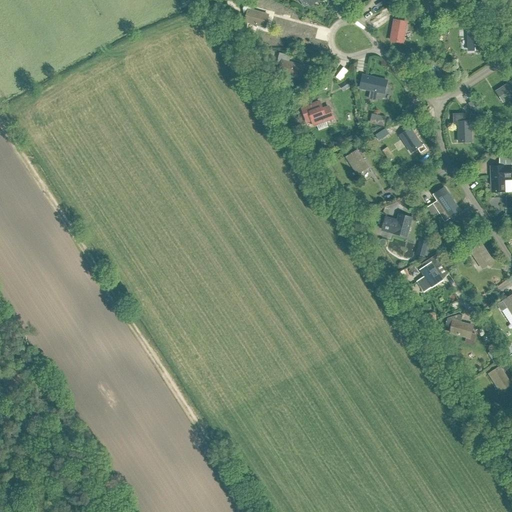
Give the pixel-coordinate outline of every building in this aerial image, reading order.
[(269,15),(267,15),(251,11),(253,3),(245,1),(243,9),(248,10),(245,22),(258,26),(257,28),(266,31),(268,29),(269,24),(267,23),(269,15)] [(403,40),(406,23),(394,21),(390,40),(397,42),(398,39),(403,40)] [(449,24),(442,29),(444,32),(451,28),(449,24)] [(473,30),(467,31),(468,48),(473,48),(473,50),(481,50),(480,30),(482,30),(482,24),(473,24),(473,30)] [(303,66),(301,66),(288,62),(289,56),(279,54),(277,62),(281,63),(278,75),(299,80),(303,66)] [(386,81),(367,77),(362,76),(359,88),(370,91),(368,99),(375,100),(376,92),(381,93),(382,88),(385,89),(386,81)] [(350,79),(340,85),(343,91),(353,85),(350,79)] [(506,100),(511,96),(511,80),(496,91),(501,97),(503,96),(506,100)] [(319,102),(302,108),(306,121),(311,119),(314,127),(334,119),(329,106),(328,107),(323,109),(320,101),(319,102)] [(371,114),(369,124),(384,127),(386,117),(371,114)] [(471,139),(471,121),(460,122),(460,114),(453,114),(454,125),(458,125),(458,142),(466,141),(466,139),(471,139)] [(411,128),(399,135),(406,146),(407,146),(411,152),(417,148),(420,153),(426,149),(423,144),(422,145),(411,128)] [(389,134),(385,129),(378,133),(382,139),(389,134)] [(363,154),(369,149),(363,142),(357,146),(363,154)] [(361,171),(368,167),(357,151),(346,158),(356,172),(360,169),(361,171)] [(491,167),(492,192),(492,193),(506,193),(506,181),(511,180),(511,171),(511,165),(504,165),(504,167),(495,167),(491,167)] [(438,201),(434,204),(426,209),(433,218),(439,214),(445,223),(460,212),(444,188),(434,195),(438,201)] [(413,218),(399,214),(397,219),(385,216),(381,231),(407,238),(413,218)] [(481,244),(471,251),(469,249),(464,252),(468,258),(473,255),(483,269),(493,263),(481,244)] [(420,270),(425,277),(417,282),(424,293),(431,288),(431,289),(443,281),(442,280),(450,272),(438,253),(423,263),(425,267),(420,270)] [(511,295),(503,301),(498,305),(502,312),(508,308),(511,314),(511,295)] [(447,318),(447,320),(445,326),(451,328),(450,333),(467,337),(468,332),(470,333),(472,326),(460,323),(462,316),(458,315),(447,318)] [(495,348),(488,354),(495,364),(503,359),(495,348)] [(504,388),(511,384),(500,367),(489,374),(498,389),(503,386),(504,388)]
